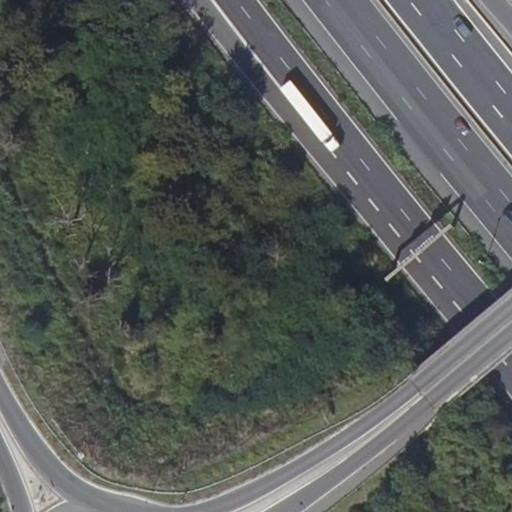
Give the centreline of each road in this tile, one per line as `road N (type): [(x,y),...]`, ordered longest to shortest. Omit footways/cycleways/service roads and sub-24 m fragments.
road 1 (motorway): [(216,0),(511,357)]
road 2 (secondary): [(511,307),(305,463),(207,511)]
road 3 (secondary): [(287,511),(511,333)]
road 4 (motorway): [(346,0),(511,207)]
road 5 (motorway): [(102,511),(20,427),(0,385)]
road 6 (motorway): [(511,106),(425,0)]
